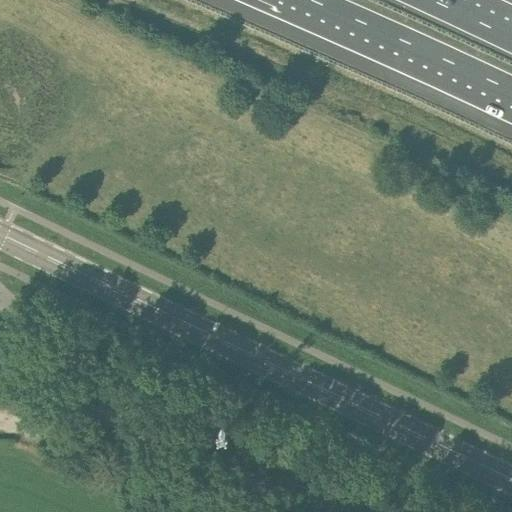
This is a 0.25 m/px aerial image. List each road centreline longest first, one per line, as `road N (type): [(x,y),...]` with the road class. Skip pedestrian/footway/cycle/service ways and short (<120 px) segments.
road 1 (secondary): [(511,483),(0,236)]
road 2 (motorway): [(302,0),(511,93)]
road 3 (track): [(16,429),(76,437),(98,428),(120,401)]
